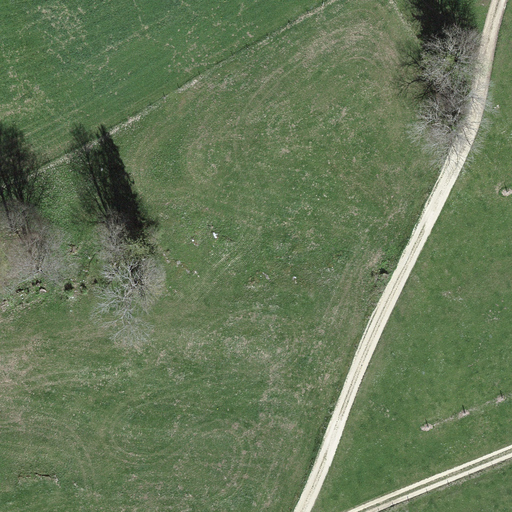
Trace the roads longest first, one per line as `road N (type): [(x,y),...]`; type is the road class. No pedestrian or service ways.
road 1 (track): [(497,0),(452,160),(303,511)]
road 2 (track): [(388,511),(511,464)]
